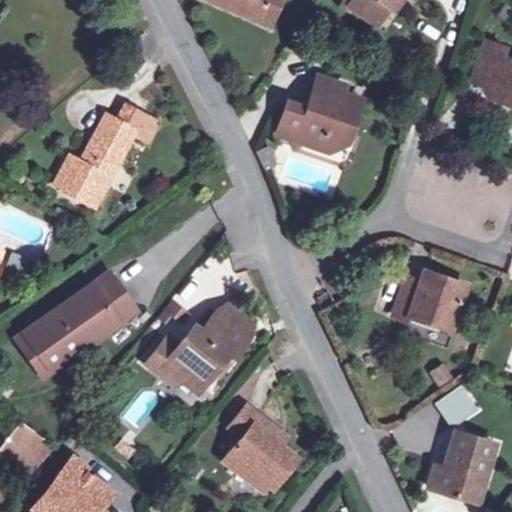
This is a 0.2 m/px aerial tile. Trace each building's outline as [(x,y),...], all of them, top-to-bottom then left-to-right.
[(208,0),(257,21),(265,0),(208,0)] [(265,24),(275,0),(265,0),(257,21),(265,24)] [(376,28),(389,9),(375,0),(347,0),(344,5),(376,28)] [(375,0),(389,9),(394,0),(375,0)] [(486,98),(511,106),(511,62),(500,58),(503,48),(482,41),(470,82),(489,88),(486,98)] [(343,84),(316,76),(305,108),(285,101),(274,133),(320,149),(324,137),(343,144),(359,98),(340,92),(343,84)] [(130,135),(146,143),(157,122),(124,105),(115,121),(104,116),(78,162),(68,156),(53,184),(92,205),(130,135)] [(511,125),(501,124),(498,141),(511,143),(511,125)] [(343,144),(324,137),(320,149),(327,151),(343,144)] [(108,273),(90,285),(104,304),(109,301),(116,311),(111,314),(116,321),(133,309),(108,273)] [(400,281),(390,315),(406,320),(407,317),(447,330),(463,286),(422,273),(417,287),(400,281)] [(22,332),(45,365),(72,345),(75,349),(116,321),(111,314),(116,311),(109,301),(104,304),(90,285),(22,332)] [(230,304),(213,311),(246,337),(250,319),(230,304)] [(177,373),(198,389),(218,362),(225,353),(230,357),(246,337),(213,311),(197,332),(191,328),(175,348),(165,341),(145,366),(168,385),(177,373)] [(22,332),(14,338),(40,374),(75,349),(72,345),(45,365),(22,332)] [(230,357),(225,353),(218,362),(223,366),(230,357)] [(435,386),(451,380),(444,363),(429,369),(435,386)] [(434,401),(449,426),(476,410),(461,384),(434,401)] [(124,417),(138,426),(156,397),(142,388),(124,417)] [(278,446),(271,441),(277,433),(244,407),(227,428),(240,437),(221,460),(259,490),(275,470),(281,474),(293,459),(278,446)] [(48,446),(19,424),(0,447),(0,458),(24,478),(48,446)] [(425,488),(456,497),(458,489),(477,495),(493,443),(452,432),(442,468),(432,466),(425,488)] [(284,438),(277,433),(271,441),(278,446),(284,438)] [(66,461),(42,491),(46,495),(33,511),(94,511),(108,495),(66,461)] [(475,503),(477,495),(458,489),(456,497),(475,503)]
